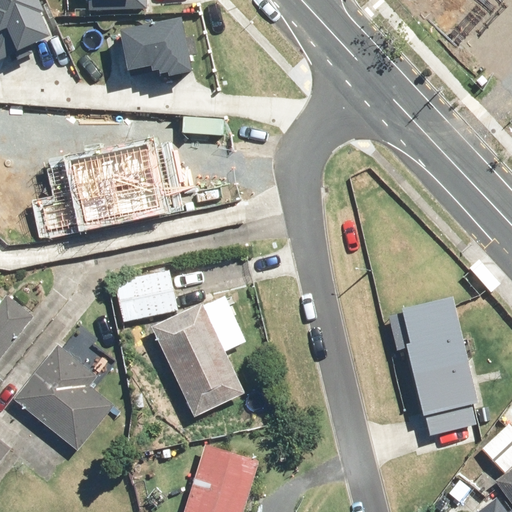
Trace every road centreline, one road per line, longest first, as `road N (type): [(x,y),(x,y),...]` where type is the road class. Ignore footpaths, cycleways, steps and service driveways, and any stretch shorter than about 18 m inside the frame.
road 1 (residential): [(372,511),(298,197),(298,173),(365,77)]
road 2 (secondary): [(511,224),(365,77)]
